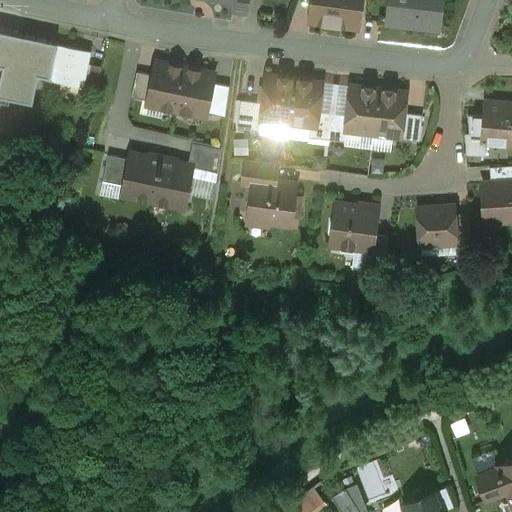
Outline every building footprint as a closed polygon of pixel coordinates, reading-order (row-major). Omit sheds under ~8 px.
[(234,0),(234,2),(233,11),(247,14),(249,0),(234,0)] [(312,0),(310,22),(358,29),(361,0),(312,0)] [(388,0),(386,24),(410,27),(410,25),(439,28),(439,30),(440,30),(442,0),(388,0)] [(90,52),(55,44),(52,57),(42,55),(38,48),(30,47),(23,51),(19,71),(38,75),(48,77),(47,80),(83,87),(90,52)] [(0,96),(22,101),(26,84),(36,86),(38,75),(19,71),(23,51),(0,46),(0,96)] [(185,68),(155,61),(153,75),(147,101),(146,105),(176,111),(185,68)] [(214,74),(185,68),(176,111),(205,117),(206,113),(212,83),(214,74)] [(153,75),(136,72),(131,97),(147,101),(153,75)] [(279,78),(268,77),(268,76),(266,76),(262,103),(260,120),(261,120),(288,123),(293,80),(290,79),(279,77),(279,78)] [(299,80),(293,80),(288,123),(310,126),(316,126),(318,112),(322,83),(319,82),(319,83),(310,82),(310,81),(299,80)] [(229,86),(212,83),(206,113),(225,117),(229,86)] [(363,88),(352,87),(352,86),(350,86),(346,116),(345,130),(346,130),(373,133),(378,90),(374,90),(374,89),(363,88)] [(394,92),(383,91),(383,90),(378,90),(373,133),(400,137),(401,137),(404,113),(406,93),(404,93),(394,92)] [(262,103),(240,101),(237,129),(260,132),(261,120),(260,120),(262,103)] [(507,103),(485,102),(484,116),(482,139),(486,139),(498,140),(497,144),(511,145),(511,110),(510,110),(511,107),(507,103)] [(318,112),(316,126),(310,126),(308,138),(329,140),(332,114),(318,112)] [(422,116),(404,113),(401,137),(400,137),(399,139),(419,142),(422,116)] [(346,116),(332,114),(329,140),(344,142),(346,130),(345,130),(346,116)] [(484,116),(468,115),(469,134),(465,134),(466,154),(485,156),(486,139),(482,139),(484,116)] [(221,147),(193,140),(189,158),(219,165),(221,147)] [(161,159),(130,152),(123,185),(121,195),(153,202),(161,159)] [(129,159),(108,155),(103,181),(123,185),(129,159)] [(193,165),(161,159),(153,202),(184,208),(193,165)] [(278,164),(245,160),(241,184),(247,185),(247,181),(279,186),(276,181),(278,164)] [(511,166),(489,168),(491,183),(511,181),(511,166)] [(279,186),(247,181),(247,185),(245,199),(250,200),(248,217),(269,220),(269,222),(282,224),(285,221),(286,216),(298,218),(301,196),(295,195),(296,188),(279,186)] [(511,181),(491,183),(486,183),(487,199),(486,199),(483,203),(484,223),(511,220),(511,181)] [(360,206),(336,202),(330,245),(371,251),(374,232),(377,210),(360,208),(360,206)] [(441,207),(418,208),(420,241),(434,240),(434,244),(455,243),(456,243),(454,214),(454,209),(442,209),(441,207)] [(468,213),(454,214),(456,243),(455,243),(456,248),(471,247),(468,213)] [(388,236),(376,235),(374,232),(371,251),(368,269),(384,271),(388,236)] [(467,419),(454,425),(459,436),(473,430),(467,419)] [(498,469),(477,477),(486,500),(507,493),(507,491),(511,489),(511,461),(497,467),(498,469)] [(359,511),(345,489),(332,497),(341,511),(359,511)] [(305,511),(320,511),(331,506),(321,491),(300,503),(305,511)]
